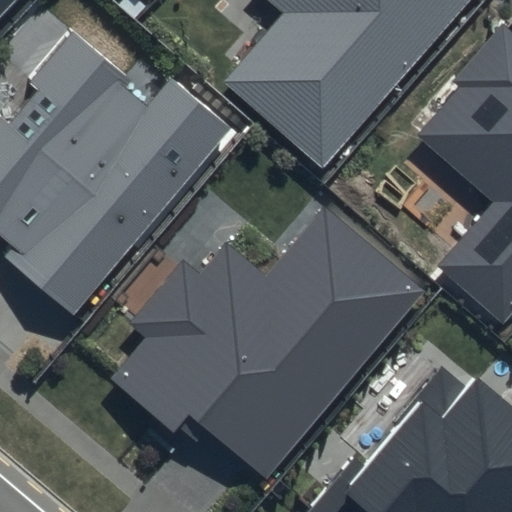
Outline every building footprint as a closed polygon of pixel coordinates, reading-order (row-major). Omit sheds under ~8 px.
[(278,0),(283,4),(223,72),(319,155),(454,0),(278,0)] [(511,26),(497,13),(448,69),(456,82),(419,124),(495,189),(436,256),(500,312),(511,298),(511,26)] [(125,68),(68,20),(25,71),(35,79),(5,115),(0,108),(0,229),(11,239),(3,249),(71,306),(230,119),(167,66),(142,95),(119,75),(125,68)] [(415,283),(319,204),(263,271),(221,237),(196,267),(177,251),(124,314),(142,329),(112,365),(193,432),(202,420),(261,468),(415,283)] [(494,511),(511,492),(511,400),(464,359),(453,372),(434,356),(413,381),(407,376),(293,505),(300,511),(402,511),(404,510),(406,511),(494,511)]
